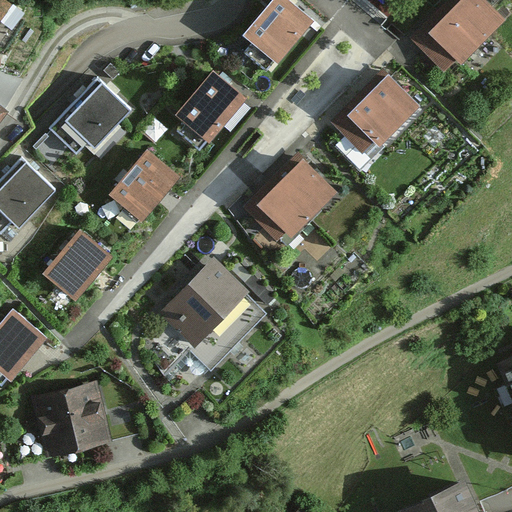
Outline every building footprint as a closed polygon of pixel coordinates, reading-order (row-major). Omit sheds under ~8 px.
[(319,17),(297,0),(275,0),(249,33),(284,61),(319,17)] [(511,17),(494,0),(467,0),(437,29),(466,60),(511,17)] [(249,97),(215,70),(180,114),(213,141),(249,97)] [(423,105),(394,76),(354,117),(384,145),(423,105)] [(138,108),(103,77),(55,132),(89,162),(138,108)] [(184,178),(151,151),(114,196),(148,223),(184,178)] [(339,188),(307,157),(261,204),(294,235),(339,188)] [(64,194),(31,162),(0,193),(0,224),(17,242),(64,194)] [(117,257),(84,229),(46,272),(79,300),(117,257)] [(217,261),(170,311),(222,360),(269,310),(217,261)] [(50,334),(19,307),(0,327),(0,366),(12,377),(50,334)] [(104,433),(92,382),(64,389),(77,440),(104,433)] [(77,440),(64,389),(37,396),(49,447),(77,440)] [(481,511),(466,476),(408,500),(412,511),(481,511)]
